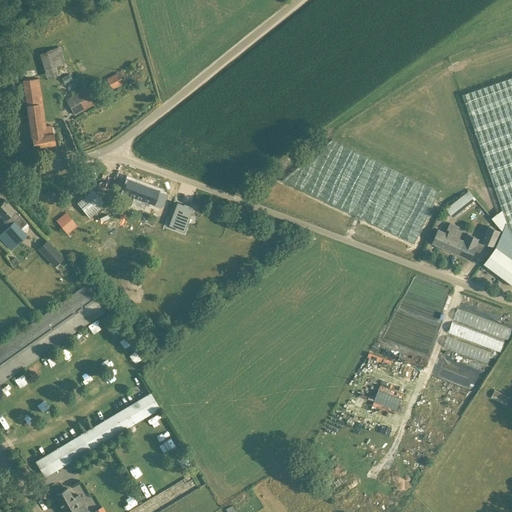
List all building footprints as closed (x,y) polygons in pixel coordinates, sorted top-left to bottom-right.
[(65,63),(60,47),(39,52),(46,78),(58,74),(56,66),(65,63)] [(118,72),(106,78),(112,89),(124,83),(118,72)] [(511,77),(462,94),(502,210),(507,222),(511,237),(511,77)] [(87,87),(65,99),(74,115),(96,103),(87,87)] [(37,91),(24,93),(26,105),(34,149),(55,144),(51,125),(46,126),(42,127),(38,103),(37,91)] [(414,245),(418,236),(439,191),(332,139),(280,181),(414,245)] [(161,207),(163,202),(166,193),(127,178),(122,192),(132,197),(130,204),(144,209),(147,202),(161,207)] [(93,190),(77,203),(89,217),(104,204),(93,190)] [(463,196),(446,209),(453,217),(469,204),(463,196)] [(0,237),(11,249),(15,245),(26,235),(20,228),(26,223),(4,199),(0,202),(0,215),(1,215),(10,225),(2,231),(0,233),(0,237)] [(175,227),(175,228),(183,231),(192,207),(184,204),(184,205),(177,202),(169,225),(175,227)] [(66,213),(57,220),(67,233),(76,225),(66,213)] [(439,229),(433,243),(470,259),(475,250),(476,250),(480,240),(479,239),(479,238),(467,233),(464,240),(459,238),(462,231),(458,229),(459,226),(450,222),(447,229),(450,230),(448,233),(439,229)] [(482,240),(486,242),(494,245),(500,231),(489,226),(482,240)] [(43,242),(39,246),(56,265),(65,258),(47,239),(43,242)] [(484,263),(498,274),(511,283),(511,258),(496,247),(484,263)] [(19,263),(15,257),(14,257),(10,260),(15,266),(19,263)] [(77,291),(0,344),(0,383),(106,310),(87,283),(77,291)] [(453,320),(448,333),(501,351),(505,339),(507,339),(511,326),(458,308),(454,321),(453,320)] [(448,335),(443,346),(487,362),(491,351),(448,335)] [(370,348),(368,358),(390,363),(392,353),(370,348)] [(84,372),(78,375),(83,382),(88,379),(84,372)] [(396,409),(402,392),(379,384),(373,401),(396,409)] [(491,397),(506,404),(510,397),(495,389),(491,397)] [(144,416),(159,407),(150,392),(135,401),(144,416)] [(44,476),(135,421),(126,406),(35,461),(44,476)] [(123,461),(131,456),(126,447),(118,452),(123,461)] [(141,466),(133,471),(138,478),(146,474),(141,466)] [(146,492),(152,488),(149,482),(143,486),(146,492)] [(88,511),(78,494),(73,498),(67,488),(55,495),(63,508),(61,509),(63,511),(88,511)]
